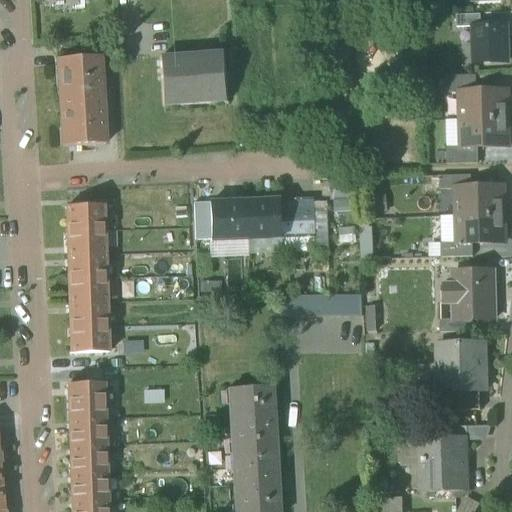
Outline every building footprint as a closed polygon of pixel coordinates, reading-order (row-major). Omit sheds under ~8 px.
[(456,28),(473,27),(480,27),(480,15),(456,16),(456,28)] [(474,64),(507,63),(506,26),(480,27),(473,27),(474,64)] [(160,59),(163,108),(228,104),(224,55),(160,59)] [(56,61),(61,148),(104,145),(99,58),(56,61)] [(444,77),(444,94),(460,94),(460,93),(476,92),(476,76),(444,77)] [(460,94),(460,121),(506,120),(505,107),(507,105),(507,92),(476,92),(460,93),(460,94)] [(506,132),(506,120),(460,121),(461,148),(461,149),(478,148),(508,148),(508,134),(506,132)] [(445,121),(445,148),(461,148),(460,121),(445,121)] [(445,148),(446,165),(478,164),(478,148),(461,149),(461,148),(445,148)] [(438,177),(439,191),(456,190),(456,189),(471,189),(470,176),(438,177)] [(333,185),(333,200),(355,199),(354,184),(333,185)] [(456,190),(456,217),(502,216),(502,203),(503,201),(503,188),(471,189),(456,189),(456,190)] [(371,197),(373,214),(387,213),(385,196),(371,197)] [(281,201),(282,239),(283,239),(313,238),(314,238),(313,203),(313,200),(281,201)] [(281,201),(244,202),(246,241),(282,240),(282,239),(281,201)] [(210,242),(246,241),(244,202),(209,203),(210,240),(210,242)] [(194,241),(210,240),(209,203),(193,204),(194,241)] [(314,238),(315,252),(329,252),(327,203),(313,203),(314,238)] [(64,209),(65,234),(103,232),(102,208),(64,209)] [(502,229),(502,216),(456,217),(457,244),(457,245),(472,245),(504,244),(504,230),(502,229)] [(457,244),(456,217),(440,217),(441,244),(457,244)] [(371,226),(359,226),(360,262),(372,261),(371,226)] [(355,228),(338,229),(339,244),(356,244),(355,228)] [(115,231),(103,232),(103,249),(116,249),(115,231)] [(65,234),(66,258),(104,256),(103,249),(103,232),(65,234)] [(313,238),(283,239),(284,253),(315,252),(314,238),(313,238)] [(246,241),(247,255),(264,254),(264,259),(284,258),(284,253),(283,239),(282,239),(282,240),(246,241)] [(246,241),(210,242),(208,243),(209,259),(247,258),(247,255),(246,241)] [(440,259),(440,244),(428,244),(429,259),(440,259)] [(440,244),(440,259),(472,258),(472,245),(457,245),(457,244),(441,244),(440,244)] [(66,258),(67,282),(104,279),(104,256),(66,258)] [(454,321),(454,322),(470,321),(494,321),(493,272),(453,274),(453,286),(444,286),(444,305),(453,305),(454,321)] [(67,282),(68,306),(105,303),(104,279),(67,282)] [(361,318),(360,297),(280,297),(280,319),(361,318)] [(364,301),(366,331),(374,331),(372,301),(364,301)] [(68,306),(68,330),(106,328),(105,303),(68,306)] [(439,320),(440,334),(471,333),(470,321),(454,322),(454,321),(439,320)] [(107,354),(106,328),(68,330),(69,354),(107,354)] [(122,342),(122,355),(143,355),(142,341),(122,342)] [(437,346),(438,393),(453,393),(479,392),(485,392),(485,373),(483,373),(483,363),(485,363),(484,346),(462,346),(462,345),(437,346)] [(66,387),(67,421),(104,420),(103,386),(66,387)] [(277,511),(271,388),(228,390),(228,392),(230,391),(230,406),(229,406),(231,441),(232,441),(233,455),(231,455),(232,458),(233,458),(234,471),(232,471),(234,507),(236,507),(236,511),(277,511)] [(143,392),(143,404),(163,404),(163,392),(143,392)] [(453,393),(454,413),(480,412),(479,392),(453,393)] [(67,421),(68,448),(104,447),(104,420),(67,421)] [(491,427),(466,428),(467,441),(486,441),(491,427)] [(464,441),(465,441),(467,441),(466,428),(438,429),(437,441),(464,441)] [(437,441),(438,429),(399,430),(400,468),(411,468),(412,491),(422,490),(421,460),(424,460),(424,442),(437,441)] [(421,460),(422,490),(466,489),(465,441),(464,441),(437,441),(424,442),(424,460),(421,460)] [(68,448),(69,475),(105,474),(104,447),(68,448)] [(69,475),(70,502),(106,501),(105,474),(69,475)] [(465,498),(457,511),(475,511),(479,505),(465,498)] [(383,500),(382,511),(402,511),(402,499),(383,500)] [(382,511),(383,500),(371,500),(371,511),(382,511)] [(106,511),(106,501),(70,502),(69,511),(106,511)]
